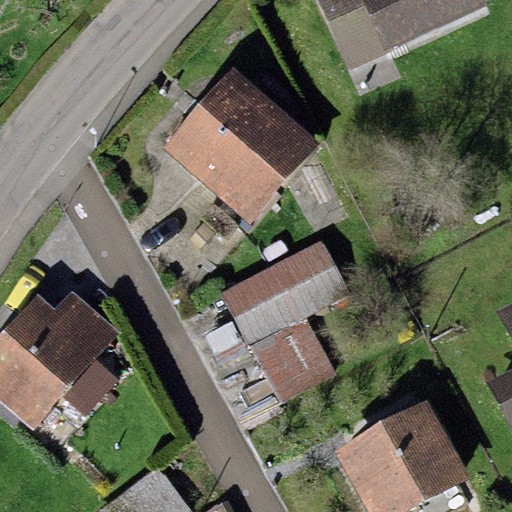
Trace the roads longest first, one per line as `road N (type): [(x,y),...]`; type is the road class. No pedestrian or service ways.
road 1 (residential): [(41,135),(252,511)]
road 2 (residential): [(163,0),(41,135)]
